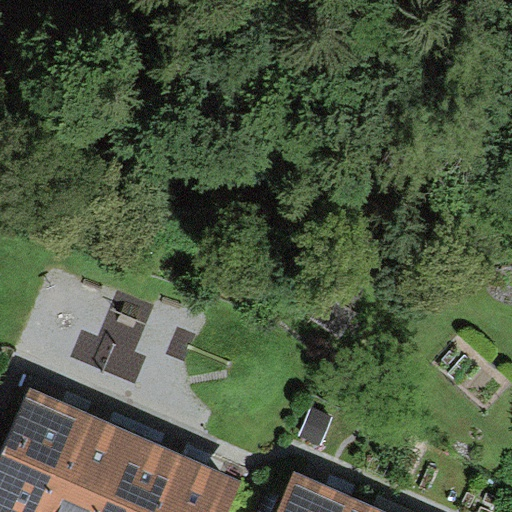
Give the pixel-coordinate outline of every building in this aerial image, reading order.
[(40,511),(82,417),(34,396),(0,471),(0,500),(25,511),(40,511)] [(97,511),(130,438),(82,417),(40,511),(97,511)] [(154,511),(178,459),(130,438),(97,511),(154,511)] [(212,511),(226,480),(178,459),(154,511),(212,511)] [(341,511),(347,501),(298,479),(283,511),(341,511)] [(372,511),(347,501),(341,511),(372,511)]
